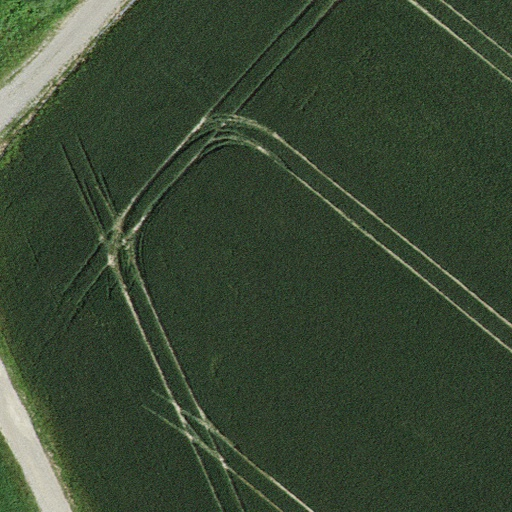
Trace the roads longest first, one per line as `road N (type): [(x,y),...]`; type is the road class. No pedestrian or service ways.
road 1 (track): [(99,0),(0,101)]
road 2 (track): [(0,388),(57,511)]
